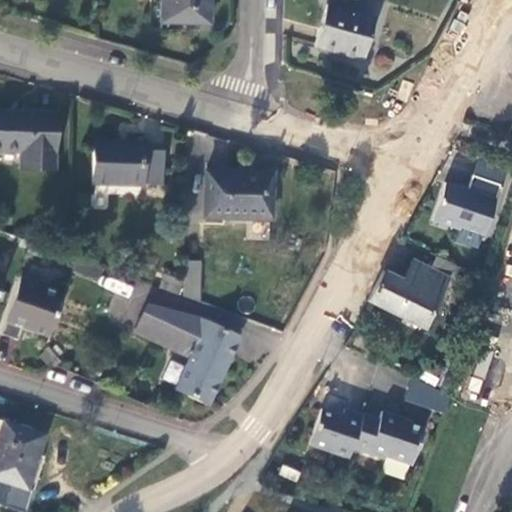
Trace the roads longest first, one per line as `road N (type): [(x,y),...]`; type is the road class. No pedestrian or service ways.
road 1 (tertiary): [(401,170),(272,407),(220,465)]
road 2 (residential): [(0,48),(243,119)]
road 3 (residential): [(0,380),(185,439),(220,465)]
road 4 (tertiary): [(497,0),(401,170)]
road 5 (residential): [(243,119),(401,170)]
